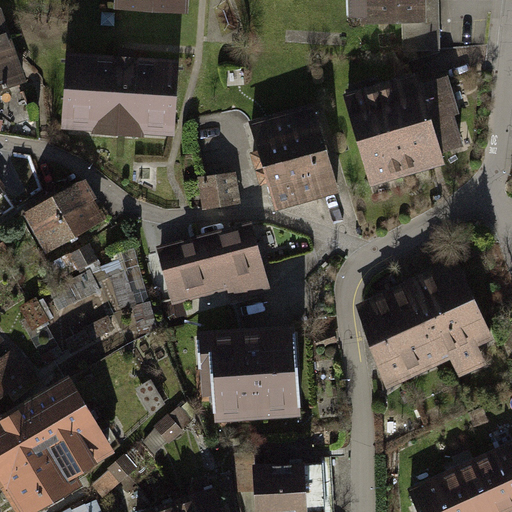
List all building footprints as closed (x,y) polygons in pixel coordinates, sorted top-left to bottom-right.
[(190,0),(116,0),(116,6),(190,10),(190,0)] [(365,0),(366,21),(425,19),(424,0),(365,0)] [(0,95),(26,84),(0,28),(0,95)] [(180,59),(68,51),(63,125),(175,133),(180,59)] [(447,74),(350,96),(367,172),(465,150),(447,74)] [(316,112),(254,130),(277,211),(339,194),(316,112)] [(230,173),(202,178),(206,207),(235,202),(230,173)] [(81,180),(21,216),(47,260),(107,225),(81,180)] [(250,226),(201,240),(214,288),(229,283),(233,296),(267,286),(250,226)] [(214,288),(201,240),(161,251),(174,298),(214,288)] [(123,255),(84,271),(87,277),(82,279),(88,294),(111,285),(120,306),(140,298),(123,255)] [(463,267),(356,310),(387,387),(494,344),(463,267)] [(0,305),(0,446),(35,504),(130,443),(89,374),(71,385),(0,305)] [(192,433),(297,426),(292,326),(187,333),(192,433)] [(511,511),(511,442),(421,489),(432,511),(511,511)] [(352,459),(276,461),(277,509),(353,507),(352,459)] [(238,511),(234,503),(210,511),(238,511)]
